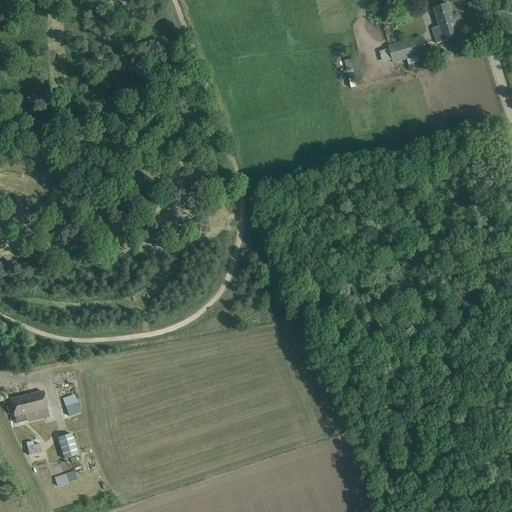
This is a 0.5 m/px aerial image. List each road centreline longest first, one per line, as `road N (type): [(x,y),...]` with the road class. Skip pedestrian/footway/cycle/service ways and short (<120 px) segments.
road 1 (track): [(174,0),(241,193),(241,236),(224,290),(182,325),(109,340),(62,338),(0,314)]
road 2 (unclassified): [(511,120),(474,0)]
